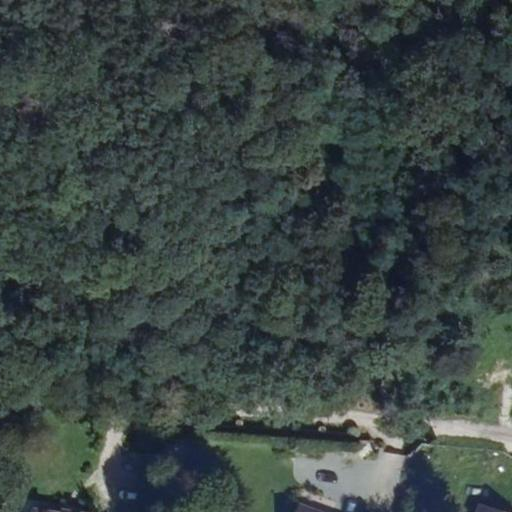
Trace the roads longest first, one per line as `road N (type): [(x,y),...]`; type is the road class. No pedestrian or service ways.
road 1 (residential): [(167,406),(511,439)]
road 2 (track): [(0,399),(167,406)]
